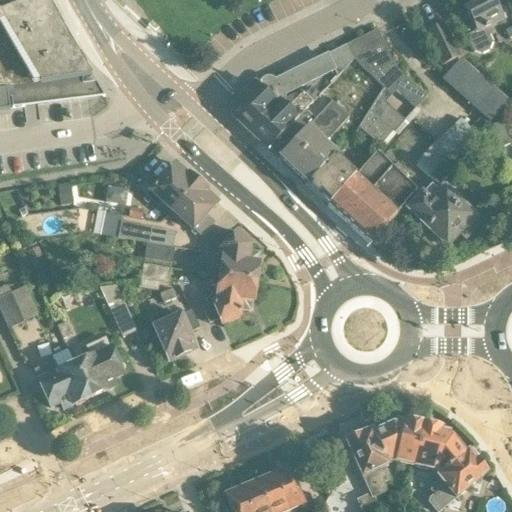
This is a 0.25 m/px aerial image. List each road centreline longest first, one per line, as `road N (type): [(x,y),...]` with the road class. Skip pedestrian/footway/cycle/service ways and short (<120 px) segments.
road 1 (tertiary): [(81,0),(117,75),(170,136),(288,236),(330,301)]
road 2 (secondary): [(66,506),(246,424),(340,370)]
road 3 (residential): [(267,383),(226,365),(39,447)]
road 4 (tertiary): [(356,286),(268,177),(194,112)]
road 5 (secondary): [(267,383),(229,413),(61,495)]
road 6 (residential): [(194,112),(254,56),(356,0)]
road 7 (tertiary): [(194,112),(135,62),(82,0)]
